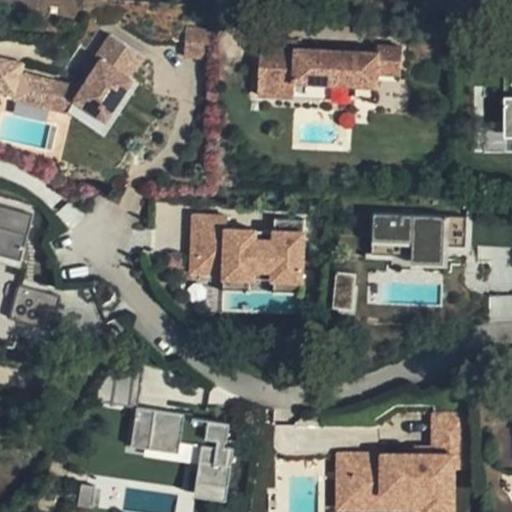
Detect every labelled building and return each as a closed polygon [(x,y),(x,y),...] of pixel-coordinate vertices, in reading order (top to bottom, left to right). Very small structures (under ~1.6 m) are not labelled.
[(209,64),(212,32),(186,30),(183,61),(209,64)] [(113,38),(83,88),(69,112),(102,132),(146,58),(113,38)] [(300,42),(264,40),(261,95),(297,97),(297,82),(360,85),(360,73),(380,74),(403,75),(404,47),(381,46),(381,53),(351,51),(336,50),(299,48),(300,42)] [(83,88),(23,72),(18,99),(69,112),(83,88)] [(360,85),(297,82),(297,97),(359,100),(359,97),(379,99),(380,86),(402,87),(403,75),(380,74),(360,73),(360,85)] [(38,207),(0,196),(0,205),(36,215),(33,224),(40,226),(43,216),(38,207)] [(0,254),(23,260),(24,258),(33,224),(36,215),(0,205),(0,254)] [(454,213),(378,212),(378,239),(418,239),(418,261),(454,261),(454,213)] [(221,217),(192,218),(193,274),(225,274),(227,284),(313,283),(313,227),(221,227),(221,217)] [(0,264),(23,270),(26,259),(24,258),(23,260),(0,254),(0,264)] [(58,296),(19,286),(11,316),(49,327),(58,296)] [(242,420),(138,407),(133,444),(200,452),(196,489),(234,493),(242,420)] [(467,414),(428,415),(429,448),(332,450),(350,511),(459,511),(458,472),(468,471),(467,414)]
